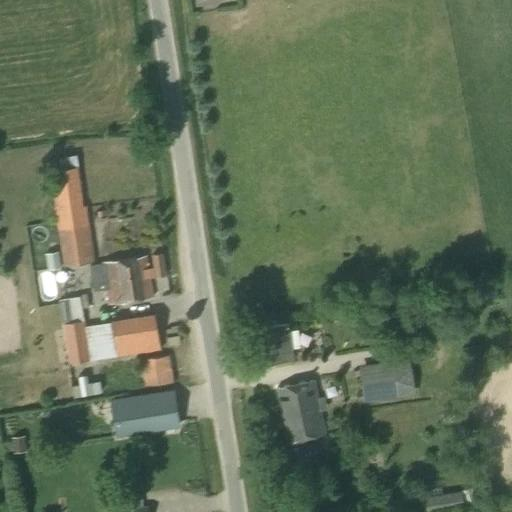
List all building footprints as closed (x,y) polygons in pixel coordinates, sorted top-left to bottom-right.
[(78,165),(48,170),(62,264),(93,260),(78,165)] [(59,251),(45,253),(48,269),(61,267),(59,251)] [(102,263),(90,265),(94,294),(106,292),(108,303),(152,296),(149,277),(167,274),(163,251),(151,253),(153,266),(147,267),(145,254),(101,261),(102,263)] [(78,295),(58,298),(62,322),(82,319),(78,295)] [(447,296),(419,300),(425,336),(475,328),(472,308),(449,311),(447,296)] [(82,319),(62,322),(67,362),(159,349),(154,314),(83,324),(82,319)] [(285,323),(247,329),(253,365),(291,360),(285,323)] [(172,353),(144,357),(148,385),(176,381),(172,353)] [(395,362),(360,368),(364,395),(399,389),(395,362)] [(81,383),(73,384),(75,394),(104,390),(102,380),(89,382),(88,377),(80,378),(81,383)] [(313,379),(274,387),(293,475),(308,472),(301,439),(325,433),(313,379)] [(171,389),(111,399),(116,435),(177,425),(171,389)] [(12,437),(14,451),(25,450),(24,436),(12,437)] [(461,492),(425,498),(427,511),(438,511),(463,508),(461,492)] [(139,494),(116,498),(118,511),(145,511),(145,505),(140,506),(139,494)]
